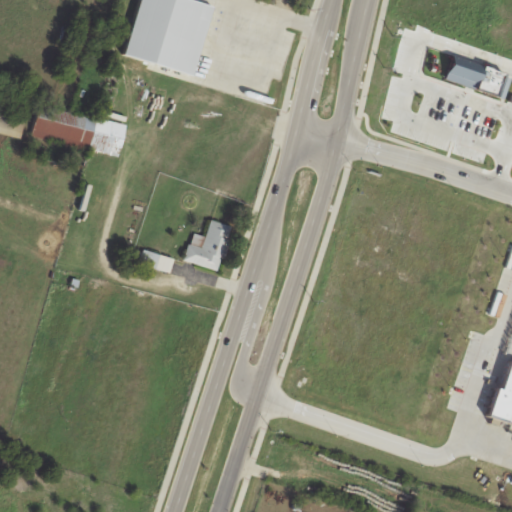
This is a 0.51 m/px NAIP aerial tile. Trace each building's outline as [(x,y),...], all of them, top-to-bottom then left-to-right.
[(450,52),(501,74),(495,96),(442,79),(425,71),(428,48),(450,52)] [(31,137),(119,157),(126,125),(38,105),(31,137)] [(0,133),(21,138),(25,120),(0,114),(0,133)] [(218,272),(230,226),(210,221),(206,238),(192,234),(184,262),(218,272)] [(169,273),(173,259),(144,251),(140,265),(169,273)] [(511,360),(511,434),(493,428),(511,360)]
